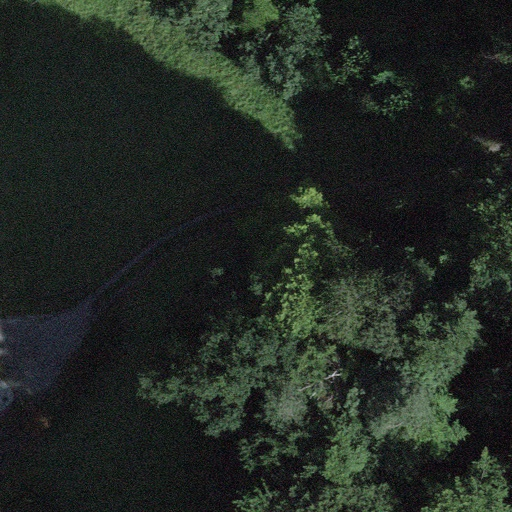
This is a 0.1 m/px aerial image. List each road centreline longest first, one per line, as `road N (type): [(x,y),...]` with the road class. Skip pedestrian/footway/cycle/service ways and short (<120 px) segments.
road 1 (track): [(0,433),(128,292),(239,214),(423,172)]
road 2 (track): [(511,115),(423,172),(305,284),(249,511)]
